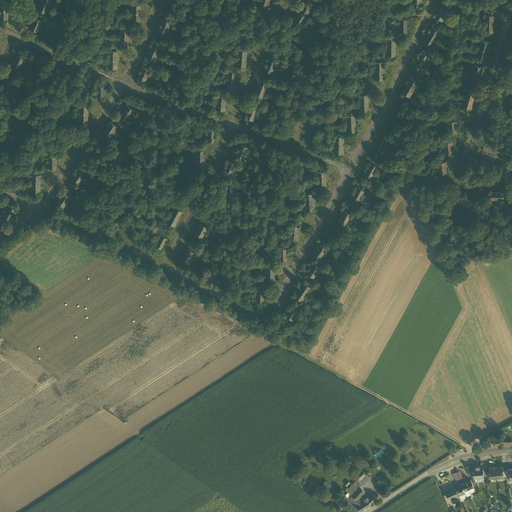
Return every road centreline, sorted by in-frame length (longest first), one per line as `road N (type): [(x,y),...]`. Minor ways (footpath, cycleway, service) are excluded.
road 1 (track): [(465,446),(104,251)]
road 2 (tertiary): [(370,511),(451,462),(511,449)]
road 3 (unknown): [(510,9),(466,151)]
